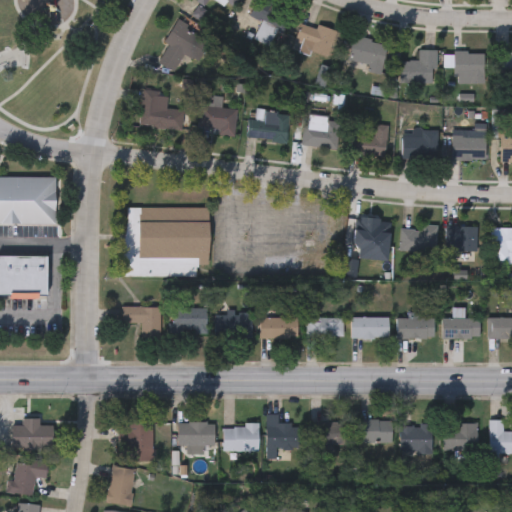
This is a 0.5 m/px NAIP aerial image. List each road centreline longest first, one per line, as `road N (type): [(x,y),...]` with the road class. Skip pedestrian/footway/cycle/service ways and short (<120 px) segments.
road 1 (residential): [(142,0),(95,150),(84,456),(68,511)]
road 2 (residential): [(0,131),(187,162),(511,190)]
road 3 (secondary): [(0,378),(511,381)]
road 4 (residential): [(357,0),(511,18)]
